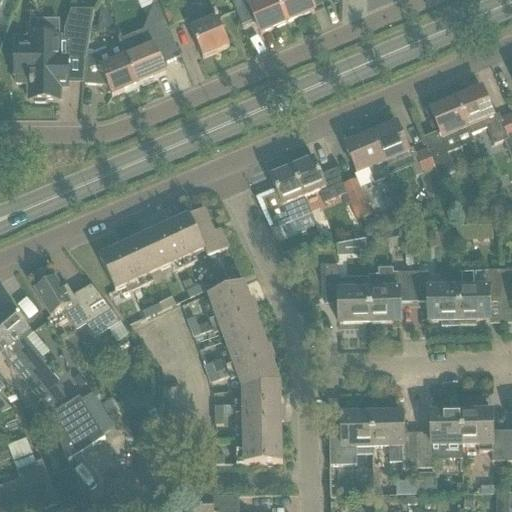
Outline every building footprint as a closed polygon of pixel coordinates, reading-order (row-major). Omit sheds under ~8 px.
[(229,0),(235,14),(241,28),(254,23),(260,37),(287,25),(275,0),(229,0)] [(275,0),(287,25),(314,14),(307,0),(275,0)] [(174,1),(160,7),(169,30),(183,24),(174,1)] [(143,38),(122,47),(127,58),(139,88),(167,76),(163,67),(180,60),(158,7),(156,8),(144,37),(143,38)] [(205,26),(190,32),(195,43),(202,61),(229,50),(221,31),(212,8),(200,13),(205,26)] [(99,12),(97,34),(113,28),(106,10),(99,12)] [(15,40),(14,77),(16,77),(16,87),(29,87),(29,103),(34,103),(34,106),(45,106),(45,103),(57,103),(57,102),(57,89),(59,89),(68,89),(68,80),(68,60),(86,60),(87,60),(94,14),(72,14),(65,33),(65,41),(60,41),(60,40),(29,39),(29,40),(15,40)] [(0,27),(0,52),(8,30),(0,27)] [(88,57),(85,87),(107,89),(112,99),(139,88),(127,58),(122,47),(107,53),(94,58),(88,57)] [(493,118),(489,110),(482,91),(456,102),(470,137),(487,130),(494,147),(504,143),(511,162),(511,161),(511,117),(501,121),(499,115),(493,118)] [(438,180),(454,173),(447,156),(461,150),(461,149),(473,144),(470,137),(456,102),(430,113),(438,133),(422,140),(428,155),(438,180)] [(407,153),(404,145),(397,127),(371,137),(389,179),(412,169),(416,179),(418,178),(428,201),(444,194),(438,180),(428,155),(417,160),(413,151),(407,153)] [(371,137),(346,148),(358,177),(355,178),(356,181),(360,191),(374,185),(389,179),(371,137)] [(320,178),(313,162),(292,171),(304,200),(319,194),(325,207),(347,198),(342,187),(336,172),(320,178)] [(289,225),(310,216),(311,217),(304,200),(292,171),(270,180),(277,197),(262,203),(273,228),(288,222),(289,225)] [(356,181),(342,187),(347,198),(357,222),(371,216),(360,191),(356,181)] [(214,234),(203,211),(189,218),(205,252),(203,253),(207,260),(228,250),(219,231),(214,234)] [(185,270),(194,266),(191,259),(203,253),(205,252),(189,218),(166,229),(185,270)] [(185,270),(166,229),(144,239),(159,273),(173,267),(176,274),(185,270)] [(468,230),(456,230),(457,244),(469,244),(468,230)] [(141,291),(150,286),(146,279),(159,273),(144,239),(122,249),(141,291)] [(141,291),(122,249),(99,260),(115,294),(129,287),(132,294),(141,291)] [(339,269),(325,269),(326,307),(339,307),(339,326),(369,326),(369,293),(368,281),(352,281),(352,286),(339,286),(339,277),(339,269)] [(378,278),(368,278),(368,281),(369,293),(369,326),(400,325),(400,306),(411,306),(411,286),(411,276),(398,276),(398,278),(393,278),(393,271),(378,272),(378,278)] [(474,291),(458,291),(459,329),(475,328),(475,323),(489,323),(489,304),(501,304),(501,284),(500,274),(487,274),(474,274),(474,284),(474,291)] [(459,329),(458,291),(442,292),(442,285),(428,285),(428,275),(415,275),(416,305),(428,305),(428,324),(441,324),(442,329),(459,329)] [(55,280),(34,292),(44,309),(50,318),(61,312),(66,309),(77,328),(89,321),(99,338),(109,332),(120,325),(91,288),(84,293),(86,297),(76,303),(67,288),(62,291),(55,280)] [(198,298),(207,293),(203,286),(194,290),(198,298)] [(210,325),(252,309),(243,286),(208,299),(213,314),(206,316),(210,325)] [(190,302),(198,298),(194,290),(186,294),(190,302)] [(154,318),(163,314),(159,306),(150,310),(154,318)] [(57,389),(60,386),(24,343),(32,336),(9,308),(0,314),(0,335),(31,372),(50,395),(57,389)] [(260,332),(252,309),(210,325),(213,334),(220,331),(225,345),(260,332)] [(146,322),(154,318),(150,310),(142,314),(146,322)] [(191,332),(198,329),(195,320),(187,323),(191,332)] [(120,325),(109,332),(116,344),(129,335),(120,325)] [(194,340),(201,338),(198,329),(191,332),(194,340)] [(215,375),(269,356),(260,332),(225,345),(230,360),(204,369),(207,378),(215,375)] [(31,372),(0,335),(0,357),(20,381),(21,380),(31,372)] [(280,385),(269,356),(215,375),(207,378),(211,387),(230,379),(237,377),(242,392),(280,385)] [(40,402),(42,400),(50,395),(31,372),(21,380),(40,403),(40,402)] [(236,418),(280,417),(280,385),(242,392),(242,408),(235,408),(236,418)] [(42,400),(40,402),(48,420),(63,410),(57,389),(50,395),(42,400)] [(63,410),(48,420),(61,449),(67,464),(105,441),(79,400),(63,410)] [(215,419),(223,418),(223,408),(215,409),(215,419)] [(143,413),(126,424),(137,441),(154,430),(143,413)] [(491,415),(461,416),(461,448),(462,462),(462,464),(479,463),(479,455),(491,454),(492,465),(505,464),(504,455),(504,435),(492,435),(491,415)] [(461,448),(461,416),(430,416),(430,436),(418,437),(419,472),(433,472),(433,462),(461,462),(461,448)] [(281,442),(280,417),(236,418),(236,427),(243,427),(243,443),(281,442)] [(402,417),(372,418),(372,449),(388,449),(389,457),(389,466),(402,466),(402,473),(415,472),(415,457),(414,437),(402,437),(402,417)] [(215,427),(224,427),(223,418),(215,419),(215,427)] [(341,438),(329,439),(330,468),(343,468),(356,468),(356,457),(356,450),(372,449),(372,418),(341,418),(341,438)] [(26,441),(7,448),(17,473),(35,466),(26,441)] [(237,468),(262,467),(281,466),(281,442),(243,443),(244,457),(236,457),(237,468)] [(4,446),(0,448),(0,460),(1,464),(10,461),(4,446)] [(216,468),(224,468),(224,457),(216,457),(216,468)] [(17,473),(16,473),(20,483),(30,508),(31,511),(44,511),(59,506),(49,480),(42,463),(35,466),(17,473)] [(61,511),(66,511),(85,505),(72,471),(49,480),(59,506),(61,511)] [(0,511),(18,511),(30,508),(20,483),(0,489),(0,511)] [(371,485),(357,485),(357,497),(371,497),(371,485)] [(238,511),(239,500),(193,501),(192,511),(238,511)]
